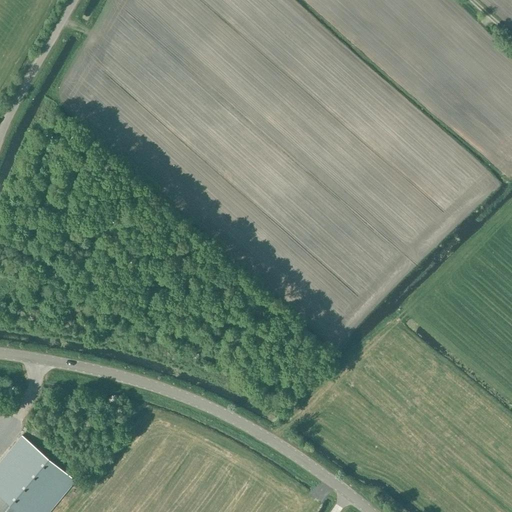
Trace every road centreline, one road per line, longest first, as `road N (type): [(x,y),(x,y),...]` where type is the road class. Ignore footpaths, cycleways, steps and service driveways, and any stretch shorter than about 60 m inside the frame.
road 1 (tertiary): [(368,511),(264,438),(187,399),(104,373),(0,355)]
road 2 (unclassified): [(0,135),(74,0)]
